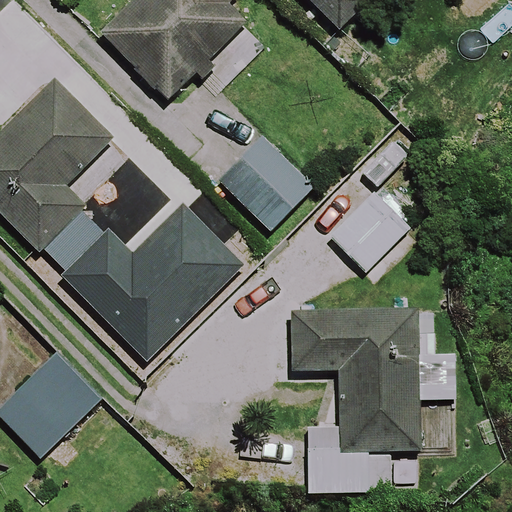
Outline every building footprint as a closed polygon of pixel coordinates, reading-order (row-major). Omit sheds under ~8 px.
[(251,23),(229,0),(138,0),(99,38),(164,106),(251,23)] [(301,0),(339,38),(369,8),(361,0),(301,0)] [(108,145),(51,87),(0,137),(0,221),(36,258),(83,212),(62,191),(108,145)] [(309,193),(261,144),(217,187),(266,236),(309,193)] [(253,251),(204,200),(161,242),(210,293),(253,251)] [(426,454),(424,311),(293,313),(294,374),(341,374),(342,456),(426,454)] [(99,405),(54,356),(13,393),(58,442),(99,405)]
